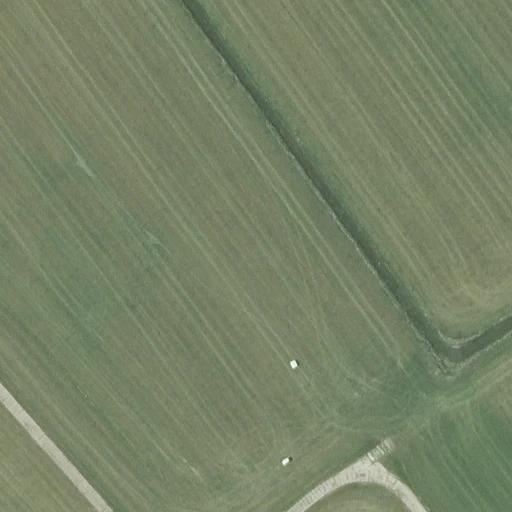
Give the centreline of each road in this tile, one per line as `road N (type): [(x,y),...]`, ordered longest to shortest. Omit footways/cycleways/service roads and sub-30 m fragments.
road 1 (track): [(0,395),(106,511)]
road 2 (track): [(293,511),(341,478),(361,475),(392,483),(419,511)]
